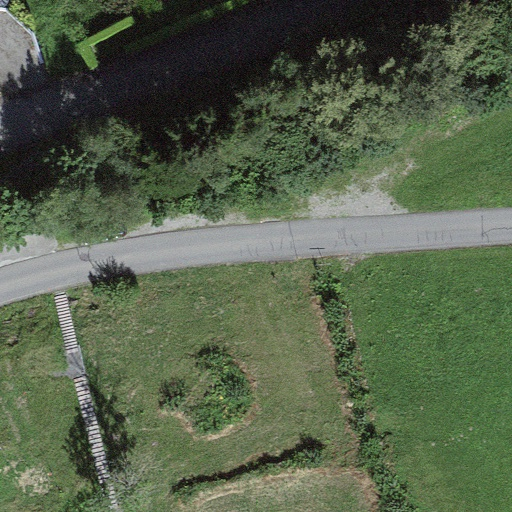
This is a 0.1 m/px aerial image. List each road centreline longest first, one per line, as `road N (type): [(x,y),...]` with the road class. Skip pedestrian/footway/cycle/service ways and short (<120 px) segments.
road 1 (residential): [(0,288),(176,250),(511,222)]
road 2 (residential): [(348,0),(134,90),(0,128)]
